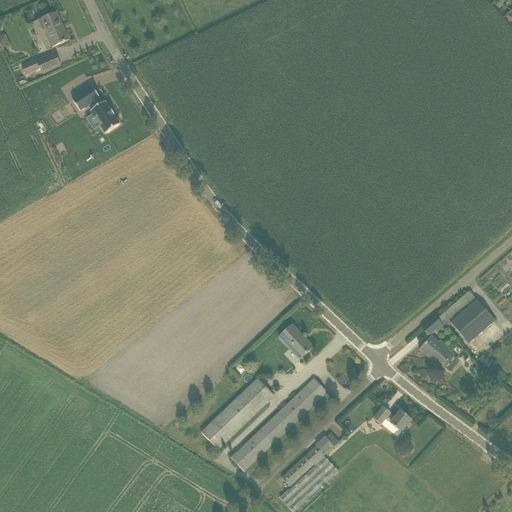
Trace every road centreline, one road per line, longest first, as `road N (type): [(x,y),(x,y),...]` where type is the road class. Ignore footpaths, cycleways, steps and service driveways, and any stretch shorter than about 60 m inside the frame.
road 1 (unclassified): [(374,360),(214,208),(170,152),(82,0)]
road 2 (unclassified): [(243,511),(282,462),(382,368)]
road 3 (unclassified): [(374,360),(511,241)]
road 4 (unclassified): [(511,467),(382,368)]
